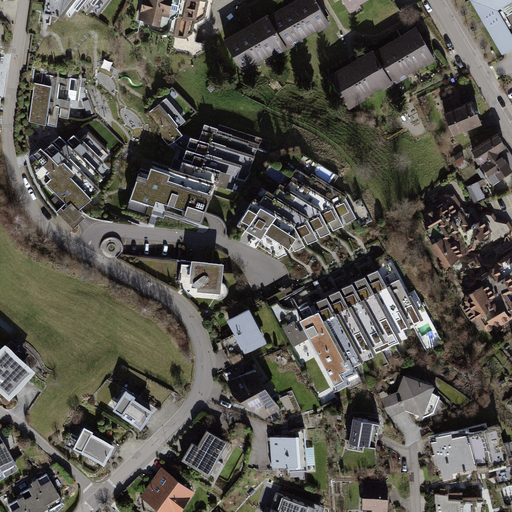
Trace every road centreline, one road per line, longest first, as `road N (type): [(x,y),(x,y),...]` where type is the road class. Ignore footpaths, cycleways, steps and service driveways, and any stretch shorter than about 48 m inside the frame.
road 1 (residential): [(99,495),(190,406),(202,354),(178,307),(53,234),(18,186),(7,132),(25,0)]
road 2 (residential): [(511,136),(438,0)]
road 3 (residential): [(0,413),(99,495)]
